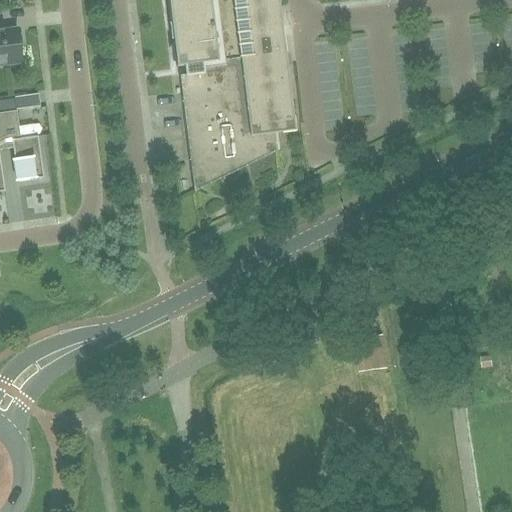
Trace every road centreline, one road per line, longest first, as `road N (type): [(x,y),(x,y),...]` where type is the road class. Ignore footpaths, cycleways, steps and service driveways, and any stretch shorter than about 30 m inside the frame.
road 1 (secondary): [(398,198),(125,330),(45,360),(0,412)]
road 2 (residential): [(0,244),(64,235),(90,208),(70,0)]
road 3 (residential): [(423,249),(179,372)]
road 4 (residential): [(506,0),(301,23),(298,0)]
road 5 (residential): [(145,202),(118,0)]
road 6 (residential): [(179,372),(197,511)]
road 7 (secondary): [(511,142),(398,198)]
